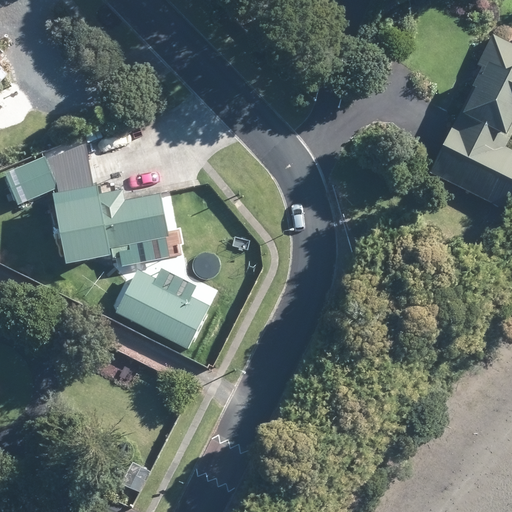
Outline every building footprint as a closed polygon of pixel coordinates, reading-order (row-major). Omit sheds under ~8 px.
[(483,83),(479,92),(482,94),(469,120),(463,118),(450,145),(435,176),(511,214),(511,151),(508,149),(511,141),(511,45),(499,39),(495,37),(480,67),(486,70),(479,82),(483,83)] [(0,90),(12,79),(0,66),(0,102),(0,101),(0,90)] [(53,141),(44,116),(19,125),(28,150),(53,141)] [(107,138),(82,144),(90,180),(115,175),(107,138)] [(60,191),(47,163),(46,160),(7,179),(21,209),(43,199),(60,191)] [(173,241),(166,197),(129,204),(127,194),(99,199),(98,191),(61,197),(64,212),(61,212),(71,265),(72,271),(118,262),(115,252),(148,246),(173,241)] [(157,282),(155,281),(142,274),(140,277),(120,316),(189,351),(211,309),(207,307),(196,301),(192,307),(154,288),(157,282)]
